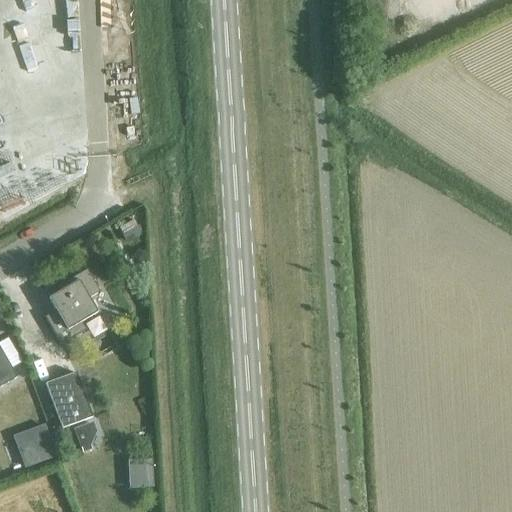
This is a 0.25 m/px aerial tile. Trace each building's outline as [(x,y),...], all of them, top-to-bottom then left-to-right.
[(133,220),(119,228),(122,235),(137,227),(133,220)] [(60,345),(86,330),(81,323),(97,313),(88,299),(100,292),(87,270),(61,285),(64,289),(48,298),(60,317),(48,324),(60,345)] [(41,331),(34,336),(45,352),(52,347),(41,331)] [(0,387),(17,378),(0,349),(0,387)] [(45,385),(62,430),(92,418),(76,374),(45,385)] [(44,426),(28,432),(40,464),(56,459),(44,426)] [(153,463),(129,464),(130,490),(154,489),(153,463)]
